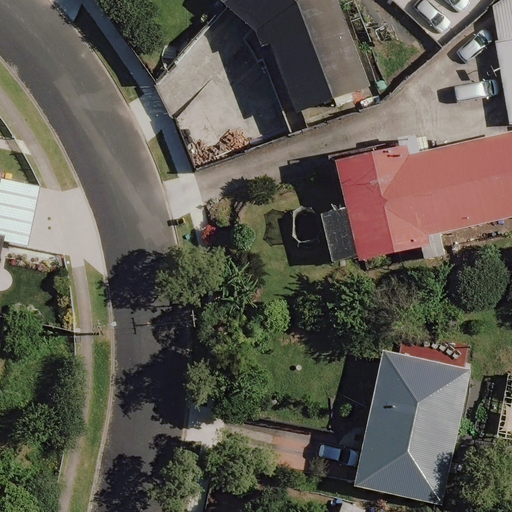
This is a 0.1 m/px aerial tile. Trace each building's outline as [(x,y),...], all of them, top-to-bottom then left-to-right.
[(366,94),(331,0),(222,0),(215,8),(253,40),(258,53),(266,51),(291,121),(366,94)] [(511,40),(490,45),(506,125),(511,123),(511,40)] [(293,136),(272,82),(175,119),(195,173),(293,136)] [(397,152),(326,168),(348,263),(422,246),(420,236),(511,215),(511,175),(503,137),(399,160),(397,152)] [(0,282),(10,236),(0,233),(0,216),(10,170),(0,168),(0,282)] [(345,489),(434,508),(463,371),(377,353),(372,373),(343,367),(335,405),(362,411),(345,489)] [(349,438),(270,421),(260,463),(340,481),(349,438)]
